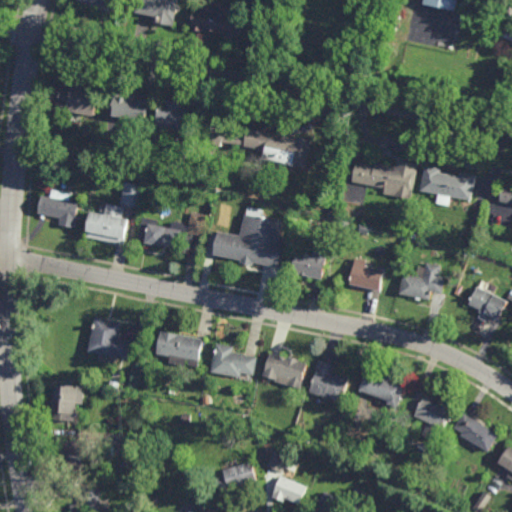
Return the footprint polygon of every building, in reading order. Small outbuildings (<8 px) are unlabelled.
[(77,0),(121,0),(120,16),(101,13),(102,9),(76,4),(77,0)] [(140,0),(176,0),(181,1),(176,27),(161,25),(162,20),(138,15),(140,0)] [(458,0),(456,12),(423,5),(424,0),(458,0)] [(241,41),(245,21),(223,17),(224,13),(208,11),(207,15),(197,13),(194,28),(241,41)] [(511,44),(499,42),(502,28),(511,30),(511,44)] [(73,112),(99,116),(104,91),(78,87),(77,91),(63,89),(60,106),(75,107),(73,112)] [(117,116),(151,122),(154,105),(140,103),(141,96),(135,95),(134,101),(120,99),(117,116)] [(197,135),(203,112),(188,108),(188,105),(168,101),(162,127),(197,135)] [(252,130),(297,141),(298,138),(312,141),(305,169),(268,161),(270,153),(248,147),(252,130)] [(413,201),(419,167),(400,163),(400,168),(379,164),(378,168),(361,165),(358,183),(388,189),(386,196),(413,201)] [(427,167),(444,170),(443,174),(462,178),(463,173),(478,176),(473,201),(453,197),(451,209),(438,206),(441,194),(423,191),(427,167)] [(110,178),(95,176),(96,168),(111,170),(110,178)] [(206,179),(205,185),(197,182),(198,177),(206,179)] [(138,206),(120,202),(125,180),(143,184),(138,206)] [(511,187),(504,187),(502,203),(511,204),(511,187)] [(76,228),(80,204),(72,203),(73,195),(53,192),(52,202),(44,201),(42,216),(63,219),(62,225),(76,228)] [(127,245),(132,222),(123,220),(126,208),(109,204),(106,216),(95,214),(90,237),(127,245)] [(283,267),(287,245),(280,244),(283,223),(259,219),(261,210),(250,208),(244,236),(224,233),(220,255),(283,267)] [(205,234),(189,231),(191,222),(189,222),(190,213),(208,216),(205,234)] [(338,231),(337,224),(346,221),(348,228),(338,231)] [(179,248),(181,230),(150,226),(148,244),(179,248)] [(300,255),(297,275),(332,280),(334,262),(328,261),(330,251),(317,249),(316,257),(300,255)] [(382,293),(387,271),(369,268),(370,260),(358,258),(353,287),(382,293)] [(432,299),(433,292),(443,294),(446,279),(438,278),(440,266),(428,264),(426,279),(404,276),(401,294),(432,299)] [(504,321),(511,303),(511,300),(481,287),(472,306),(504,321)] [(92,350),(128,357),(131,341),(120,339),(123,323),(98,318),(92,350)] [(159,353),(200,361),(204,340),(162,332),(159,353)] [(215,374),(246,378),(246,373),(256,374),(259,357),(235,353),(236,347),(219,345),(215,374)] [(268,378),(304,388),(310,365),(274,355),(268,378)] [(322,362),(337,365),(335,374),(351,378),(346,399),(314,391),(322,362)] [(367,372),(406,387),(399,404),(360,390),(367,372)] [(118,388),(109,384),(111,379),(120,382),(118,388)] [(57,420),(77,422),(78,404),(85,404),(86,387),(59,385),(57,420)] [(426,399),(444,407),(446,402),(457,407),(440,445),(424,437),(431,421),(419,416),(426,399)] [(395,423),(390,422),(393,413),(398,414),(395,423)] [(467,415),(502,435),(491,453),(457,434),(467,415)] [(66,470),(87,468),(85,440),(63,442),(66,470)] [(511,449),(511,469),(503,463),(511,449)] [(282,472),(267,465),(274,450),(289,457),(282,472)] [(107,469),(107,461),(118,461),(118,468),(107,469)] [(226,471),(253,464),(258,484),(233,490),(235,496),(223,499),(218,481),(228,479),(226,471)] [(283,479),(308,489),(302,506),(286,500),(285,505),(274,501),(283,479)] [(73,511),(103,511),(99,487),(82,490),(85,505),(73,508),(73,511)] [(327,493),(348,503),(355,490),(364,494),(355,511),(325,511),(319,509),(327,493)]
